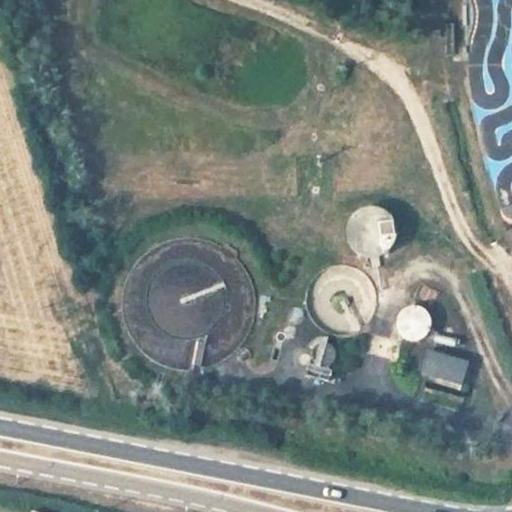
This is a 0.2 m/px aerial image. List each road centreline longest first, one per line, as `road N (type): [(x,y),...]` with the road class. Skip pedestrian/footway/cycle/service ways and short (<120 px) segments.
road 1 (primary): [(434,511),(0,421)]
road 2 (primary): [(0,460),(248,511)]
